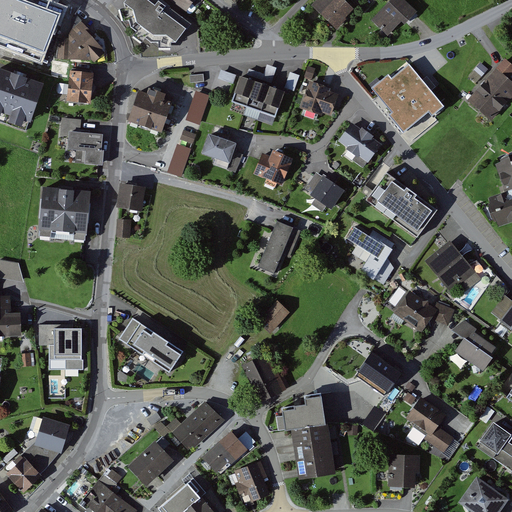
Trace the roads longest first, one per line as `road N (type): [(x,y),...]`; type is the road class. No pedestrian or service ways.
road 1 (residential): [(127,67),(99,397)]
road 2 (residential): [(335,53),(361,98),(511,276)]
road 3 (residential): [(282,511),(266,440),(242,408),(203,394),(99,397)]
road 4 (residential): [(335,53),(426,46),(511,5)]
road 5 (residential): [(127,67),(282,52)]
road 6 (residential): [(99,397),(94,433),(78,460),(27,511)]
